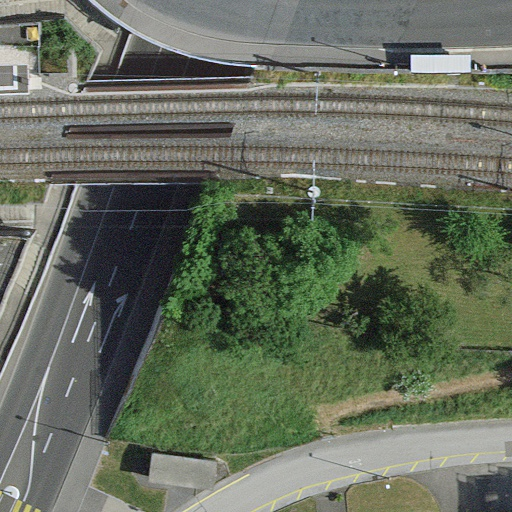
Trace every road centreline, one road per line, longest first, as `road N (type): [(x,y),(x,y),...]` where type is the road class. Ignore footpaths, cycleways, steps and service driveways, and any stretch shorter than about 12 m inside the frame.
road 1 (secondary): [(2,511),(105,254),(192,0)]
road 2 (secondary): [(511,11),(275,21),(191,0)]
road 3 (residential): [(249,511),(298,483),(463,443),(511,440)]
